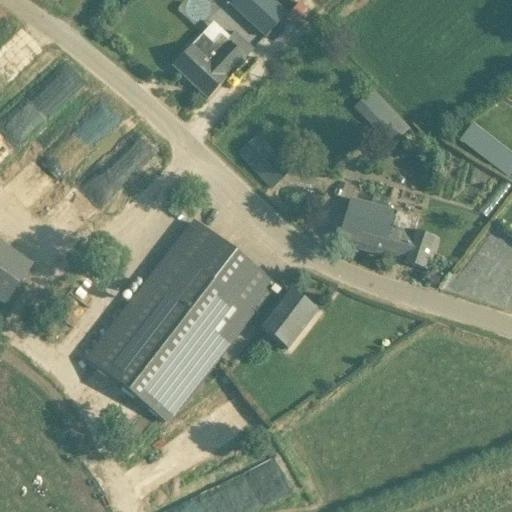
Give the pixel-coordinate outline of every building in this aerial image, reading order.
[(233,0),(229,5),(265,39),(285,17),(266,0),(233,0)] [(227,43),(225,41),(220,37),(212,45),(202,35),(172,67),(189,83),(188,83),(190,84),(206,99),(207,101),(207,100),(245,60),(253,51),(235,34),(227,43)] [(391,147),(411,129),(375,91),(356,110),(391,147)] [(464,145),(477,155),(489,139),(473,127),(461,143),(464,145)] [(281,147),(272,155),(257,138),(239,154),(271,190),(289,173),(287,170),(295,163),(281,147)] [(404,264),(429,272),(439,241),(417,234),(420,221),(399,214),(399,213),(387,210),(390,199),(376,195),(373,206),(353,199),(340,245),(403,266),(404,264)] [(253,312),(265,321),(285,294),(197,225),(88,365),(165,424),(210,366),(253,312)] [(0,303),(2,305),(30,262),(0,242),(0,303)] [(285,294),(265,321),(258,329),(287,352),(316,314),(288,291),(285,294)] [(277,461),(234,474),(246,511),(289,499),(277,461)]
